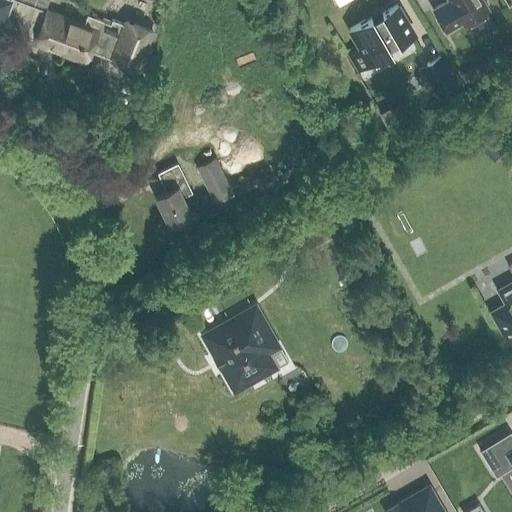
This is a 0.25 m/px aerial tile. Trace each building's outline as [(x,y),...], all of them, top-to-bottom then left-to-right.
[(0,0),(0,25),(36,39),(35,42),(84,61),(89,48),(113,57),(112,59),(139,69),(153,31),(127,21),(126,24),(112,19),(110,24),(89,16),(86,25),(48,11),(18,0),(0,0)] [(463,24),(488,9),(483,0),(447,0),(433,8),(446,30),(461,21),(463,24)] [(399,42),(414,34),(397,4),(382,13),(383,14),(372,20),(371,17),(372,17),(371,16),(349,29),(370,63),(391,50),(391,49),(390,50),(388,47),(398,41),(399,42)] [(511,61),(511,41),(502,47),(511,62),(511,61)] [(461,87),(441,55),(419,68),(440,100),(461,87)] [(381,112),(392,130),(415,116),(404,99),(381,112)] [(233,193),(217,160),(215,157),(197,166),(215,202),(233,193)] [(169,224),(191,214),(182,197),(192,192),(178,163),(158,173),(167,191),(156,196),(169,224)] [(336,187),(350,212),(367,203),(352,178),(336,187)] [(308,249),(347,227),(335,205),(296,227),(308,249)] [(511,282),(499,290),(507,303),(492,312),(511,346),(511,282)] [(254,309),(207,336),(218,356),(220,355),(226,366),(225,367),(236,386),(250,379),(254,380),(261,376),(263,371),(260,366),(270,361),(264,352),(275,346),(254,309)] [(495,477),(511,466),(511,435),(509,431),(479,450),(495,477)] [(440,511),(427,489),(389,511),(440,511)]
